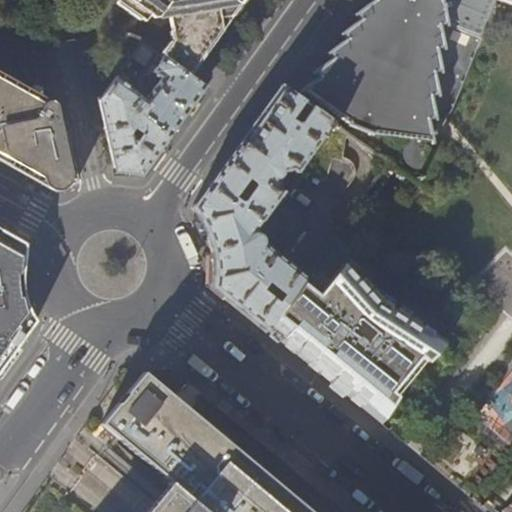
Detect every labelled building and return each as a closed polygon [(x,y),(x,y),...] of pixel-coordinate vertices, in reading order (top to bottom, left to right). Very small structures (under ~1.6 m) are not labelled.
[(173,41),(162,57),(162,58),(187,75),(240,0),(118,0),(117,3),(144,22),(149,15),(155,19),(170,17),(173,41)] [(452,111),(499,1),(497,1),(495,0),(371,0),(373,2),(354,14),(359,21),(349,27),(340,34),(345,41),(326,53),(330,60),(312,72),(316,78),(309,83),(300,89),(350,125),(349,127),(374,137),(375,135),(432,142),(432,146),(435,145),(430,126),(434,125),(438,124),(442,121),(447,118),(450,115),(452,111)] [(146,65),(157,52),(144,42),(133,56),(146,65)] [(169,136),(204,88),(187,75),(162,58),(156,67),(152,64),(143,76),(147,79),(144,84),(152,90),(147,98),(147,100),(146,102),(152,106),(144,118),(169,136)] [(140,176),(169,136),(144,118),(152,106),(146,102),(147,100),(129,88),(130,86),(128,78),(119,72),(98,101),(114,173),(127,173),(140,176)] [(76,182),(65,132),(61,132),(55,107),(53,105),(51,103),(0,73),(0,157),(1,155),(12,162),(9,167),(57,193),(63,188),(69,185),(76,182)] [(199,219),(204,227),(209,240),(211,249),(213,257),(213,268),(213,277),(212,286),(231,302),(267,331),(306,276),(263,242),(263,239),(262,237),(261,235),(257,232),(253,232),(280,195),(279,194),(282,191),(276,187),(276,178),(279,176),(281,174),(281,171),(291,170),(296,173),(298,169),(299,170),(333,123),(310,107),(298,124),(290,118),(302,101),(280,85),(191,208),(199,219)] [(0,161),(9,167),(12,162),(1,155),(0,157),(0,161)] [(0,370),(24,337),(36,321),(33,317),(29,310),(27,304),(24,292),(23,283),(23,273),(23,264),(25,254),(27,245),(1,230),(0,229),(0,370)] [(314,266),(306,276),(267,331),(301,358),(361,407),(370,415),(412,364),(413,365),(438,333),(365,287),(343,262),(329,279),(314,266)] [(310,511),(304,506),(252,463),(197,416),(143,372),(121,399),(100,423),(172,483),(147,511),(310,511)] [(511,375),(491,397),(511,416),(511,375)] [(511,511),(511,502),(500,511),(511,511)]
